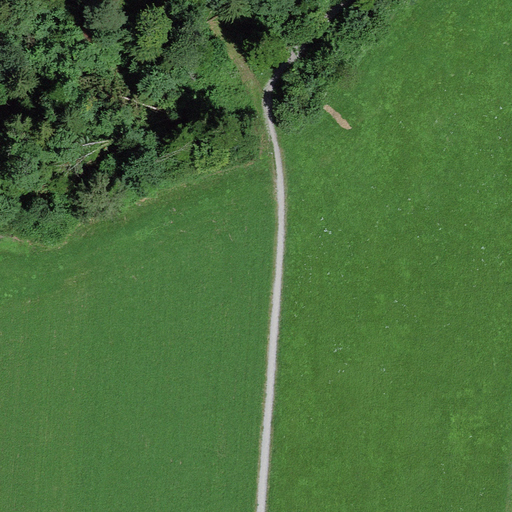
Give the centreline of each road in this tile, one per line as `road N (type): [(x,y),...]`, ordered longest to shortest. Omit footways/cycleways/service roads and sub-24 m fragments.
road 1 (track): [(348,0),(288,57),(268,94),(277,252),(259,511)]
road 2 (track): [(193,0),(268,94)]
